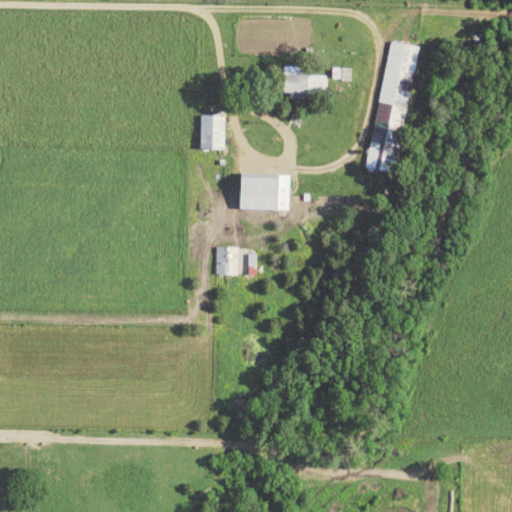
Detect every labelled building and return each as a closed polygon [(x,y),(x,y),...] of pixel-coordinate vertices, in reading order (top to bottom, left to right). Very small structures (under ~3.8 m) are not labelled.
[(365,168),(391,172),(405,92),(399,91),(401,80),(411,82),(417,47),(388,42),(365,168)] [(222,116),(198,115),(197,149),(221,150),(222,116)] [(235,210),(287,211),(288,176),(236,175),(235,210)] [(214,275),(238,276),(238,248),(215,248),(214,275)] [(254,255),(247,255),(247,268),(255,268),(254,255)]
